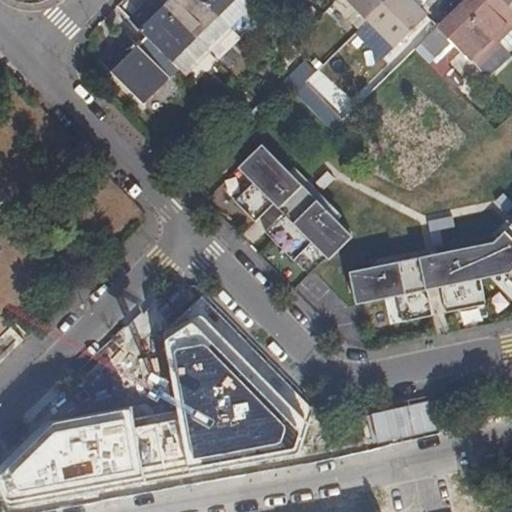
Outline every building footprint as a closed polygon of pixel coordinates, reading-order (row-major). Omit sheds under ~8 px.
[(156,0),(150,0),(131,20),(148,37),(171,60),(194,38),(156,0)] [(156,0),(194,38),(217,15),(202,0),(156,0)] [(202,0),(217,15),(232,0),(202,0)] [(232,0),(217,15),(233,31),(254,7),(247,0),(232,0)] [(338,0),(333,5),(359,31),(368,22),(347,0),(338,0)] [(347,0),(368,22),(390,0),(347,0)] [(394,48),(426,16),(410,0),(390,0),(368,22),(394,48)] [(511,11),(501,0),(468,0),(463,6),(498,42),(511,27),(511,11)] [(511,0),(501,0),(511,11),(511,0)] [(463,6),(439,29),(474,65),(498,42),(463,6)] [(194,38),(210,54),(233,31),(217,15),(194,38)] [(507,51),(509,53),(511,49),(511,27),(498,42),(507,51)] [(160,70),(171,60),(148,37),(137,47),(127,37),(101,62),(142,104),(169,78),(160,70)] [(171,60),(186,77),(210,54),(194,38),(171,60)] [(498,42),(474,65),(483,75),(507,51),(498,42)] [(318,72),(294,95),(333,133),(348,118),(336,105),(344,93),(319,70),(318,72)] [(299,181),(264,146),(242,169),(256,182),(237,202),(258,223),(299,181)] [(311,191),(267,233),(294,261),(313,242),(328,257),(353,234),(311,191)] [(496,244),(436,256),(448,311),(483,304),(478,280),(505,274),(511,281),(511,236),(508,233),(496,244)] [(424,258),(354,272),(361,305),(398,297),(403,323),(435,317),(424,258)]
